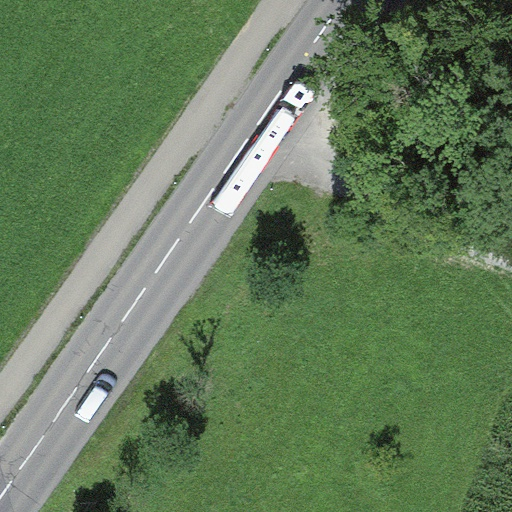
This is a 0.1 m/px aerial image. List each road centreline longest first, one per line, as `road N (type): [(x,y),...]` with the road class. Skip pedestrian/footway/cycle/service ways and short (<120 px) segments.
road 1 (primary): [(348,0),(0,499)]
road 2 (track): [(511,253),(255,134)]
